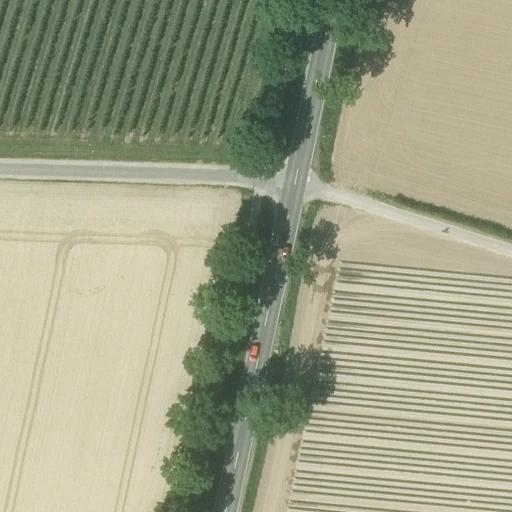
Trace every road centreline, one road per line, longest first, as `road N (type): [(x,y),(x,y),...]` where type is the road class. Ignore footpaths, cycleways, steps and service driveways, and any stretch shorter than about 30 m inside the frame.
road 1 (secondary): [(222,511),(291,183)]
road 2 (unclassified): [(0,170),(291,183)]
road 3 (residential): [(291,183),(511,252)]
road 4 (secondary): [(291,183),(331,0)]
